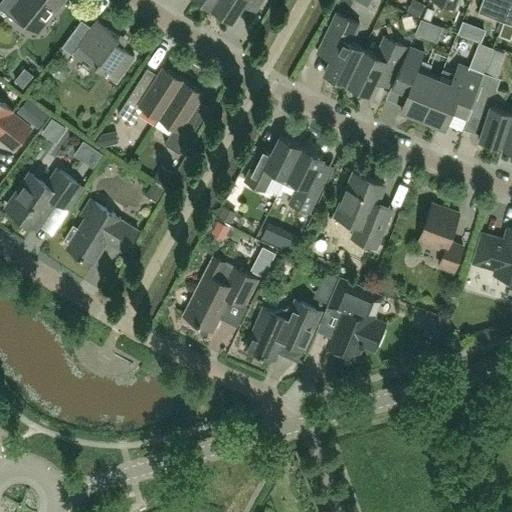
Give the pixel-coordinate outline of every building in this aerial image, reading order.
[(1,0),(0,2),(0,8),(21,25),(25,25),(27,22),(38,31),(63,0),(1,0)] [(216,0),(212,7),(232,20),(244,2),(255,10),(261,0),(216,0)] [(416,0),(411,0),(407,10),(420,16),(425,4),(416,0)] [(483,0),(479,12),(503,21),(510,0),(483,0)] [(511,0),(510,0),(503,21),(511,24),(511,0)] [(347,83),(364,48),(351,42),(360,23),(337,12),(318,52),(331,58),(324,72),(347,83)] [(121,34),(119,36),(97,20),(92,27),(82,20),(62,47),(72,54),(79,45),(100,61),(96,66),(116,81),(135,56),(123,48),(129,40),(121,34)] [(406,28),(404,36),(412,39),(415,31),(406,28)] [(364,48),(347,83),(370,93),(376,80),(387,85),(406,46),(385,36),(376,54),(364,48)] [(409,46),(406,53),(392,84),(408,91),(401,108),(423,117),(439,78),(428,74),(432,64),(422,60),(425,53),(409,46)] [(159,117),(183,79),(163,66),(158,74),(147,68),(118,114),(134,124),(144,107),(159,117)] [(439,78),(423,117),(445,126),(453,109),(469,115),(484,72),(469,66),(465,77),(454,73),(450,83),(439,78)] [(499,78),(484,72),(469,115),(485,122),(480,138),(502,145),(511,116),(511,103),(504,102),(508,92),(496,88),(499,78)] [(183,79),(159,117),(175,127),(165,143),(180,153),(209,107),(199,100),(204,92),(183,79)] [(16,112),(37,129),(48,115),(27,98),(16,112)] [(0,137),(14,148),(31,127),(11,111),(12,109),(0,99),(0,137)] [(511,116),(502,145),(511,148),(511,116)] [(287,176),(302,146),(280,135),(269,159),(258,154),(245,180),(264,190),(274,170),(287,176)] [(83,160),(93,167),(103,153),(93,146),(83,160)] [(323,157),(302,146),(287,176),(300,183),(290,203),(309,212),(332,166),(322,160),(323,157)] [(161,165),(153,179),(165,186),(173,172),(161,165)] [(8,208),(34,226),(54,198),(65,206),(81,184),(60,169),(49,186),(32,174),(8,208)] [(354,171),(335,215),(357,224),(352,237),(376,247),(393,208),(378,202),(385,184),(354,171)] [(154,182),(145,195),(156,202),(164,188),(154,182)] [(86,217),(67,247),(93,263),(107,240),(125,251),(138,230),(120,219),(121,218),(91,199),(82,215),(86,217)] [(460,212),(432,202),(419,240),(445,249),(439,264),(455,270),(463,246),(449,241),(460,212)] [(223,205),(218,216),(231,223),(237,212),(223,205)] [(230,227),(218,221),(212,232),(225,238),(230,227)] [(496,268),(494,274),(511,278),(511,228),(508,228),(504,239),(482,233),(474,262),(496,268)] [(214,256),(185,313),(198,320),(197,321),(213,330),(230,297),(244,304),(257,278),(214,256)] [(380,292),(368,287),(340,275),(326,309),(341,315),(329,345),(357,356),(361,345),(364,344),(373,348),(375,343),(378,344),(380,343),(384,331),(383,329),(381,329),(383,324),(372,319),(373,317),(370,316),(380,292)] [(265,307),(247,346),(274,358),(282,340),(303,349),(307,340),(320,310),(301,301),(275,312),(265,307)]
